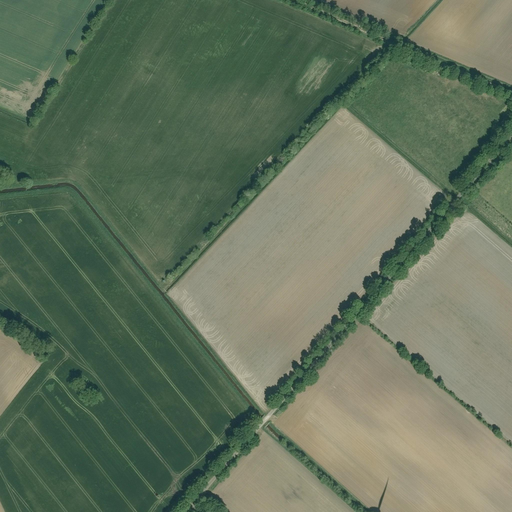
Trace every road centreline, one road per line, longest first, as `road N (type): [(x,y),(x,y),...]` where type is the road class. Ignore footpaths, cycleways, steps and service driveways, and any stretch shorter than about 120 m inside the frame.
road 1 (residential): [(511,134),(184,511)]
road 2 (track): [(286,0),(511,93)]
